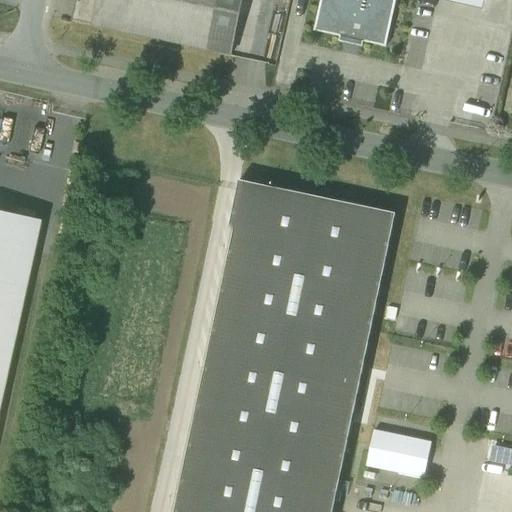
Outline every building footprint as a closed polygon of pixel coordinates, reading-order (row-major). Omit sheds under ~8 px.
[(77,0),(73,21),(93,25),(98,0),(77,0)] [(98,0),(93,25),(233,55),(243,0),(98,0)] [(397,0),(322,0),(315,33),(341,38),(340,43),(363,48),(364,43),(387,48),(397,0)] [(334,511),(397,214),(240,181),(170,511),(334,511)] [(0,398),(39,222),(0,213),(0,398)] [(398,309),(389,307),(387,319),(395,321),(398,309)] [(431,477),(436,439),(376,431),(371,470),(431,477)]
